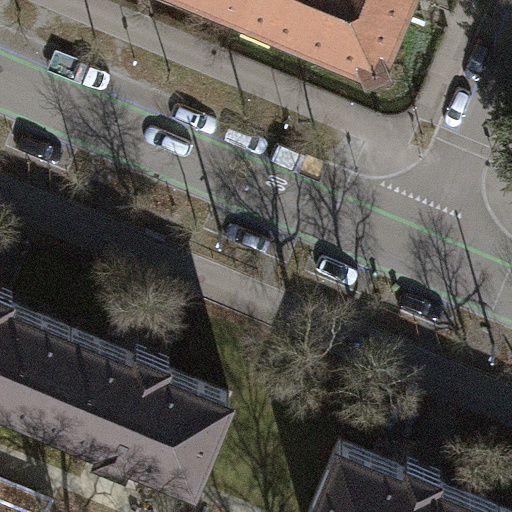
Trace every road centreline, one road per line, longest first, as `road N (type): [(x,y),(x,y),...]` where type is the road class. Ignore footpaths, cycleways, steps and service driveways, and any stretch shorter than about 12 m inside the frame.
road 1 (residential): [(0,68),(420,244)]
road 2 (residential): [(511,31),(420,244)]
